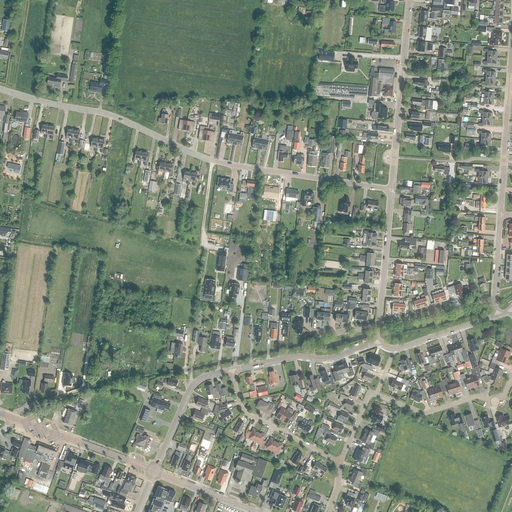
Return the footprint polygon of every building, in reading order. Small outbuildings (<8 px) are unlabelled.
[(386,3),(385,6),(381,6),(380,7),(379,11),(380,12),(384,12),(385,11),(385,10),(393,11),(394,2),(390,1),(390,0),(383,0),(383,3),(386,3)] [(470,0),(470,2),(468,2),(468,5),(474,6),(473,9),(475,9),(476,3),(476,0),(470,0)] [(306,14),(306,15),(311,15),(311,14),(314,14),(314,9),(306,8),(299,8),(298,16),(304,16),(304,14),(306,14)] [(395,33),(396,22),(389,22),(390,19),(383,18),(382,24),(389,25),(389,30),(384,29),(384,34),(388,34),(389,32),(395,33)] [(3,20),(1,31),(8,32),(10,21),(3,20)] [(419,27),(418,37),(425,37),(425,40),(430,41),(431,37),(431,28),(426,28),(419,27)] [(492,41),(491,41),(490,41),(489,45),(497,45),(497,41),(501,42),(501,31),(494,31),(495,28),(488,28),(488,32),(493,32),(492,41)] [(432,50),(433,44),(427,44),(427,43),(426,43),(418,42),(417,51),(427,52),(427,50),(430,50),(432,50)] [(439,48),(439,57),(446,58),(446,55),(452,55),(452,51),(446,50),(447,48),(439,48)] [(488,49),(484,49),(484,52),(487,52),(487,57),(496,58),(497,52),(488,51),(488,49)] [(9,52),(0,50),(0,57),(7,59),(9,52)] [(320,51),(319,60),(328,61),(329,52),(320,51)] [(346,61),(345,68),(346,68),(346,71),(346,72),(348,72),(354,72),(354,69),(357,69),(357,61),(354,61),(355,58),(348,58),(348,61),(346,61)] [(416,61),(416,67),(421,67),(421,68),(426,69),(431,69),(431,66),(435,66),(436,61),(429,60),(429,63),(427,63),(427,62),(416,61)] [(438,60),(437,69),(443,70),(443,69),(446,70),(447,64),(444,64),(444,60),(438,60)] [(486,73),(485,77),(495,78),(495,72),(486,71),(486,70),(483,70),(482,72),(486,73)] [(392,87),(393,75),(370,72),(369,77),(371,77),(369,96),(373,97),(373,96),(376,96),(377,95),(384,96),(384,97),(387,97),(387,96),(391,96),(392,87)] [(54,86),(59,87),(60,81),(66,82),(67,76),(57,74),(57,78),(48,77),(47,84),(54,85),(54,86)] [(495,78),(485,77),(485,82),(482,82),(482,85),(485,85),(485,84),(494,84),(495,78)] [(109,81),(106,80),(100,80),(100,84),(91,82),(90,91),(100,93),(101,86),(105,87),(108,87),(109,81)] [(316,82),(315,95),(351,98),(351,92),(366,93),(367,86),(316,82)] [(494,92),(485,92),(485,90),(481,90),(481,93),(484,93),(484,98),(493,98),(494,92)] [(387,108),(382,108),(382,104),(376,103),(375,111),(374,111),(371,113),(371,117),(373,119),(376,119),(377,118),(386,119),(387,108)] [(167,124),(168,115),(167,114),(167,112),(165,112),(165,110),(163,109),(162,114),(161,118),(159,118),(158,123),(167,124)] [(483,114),(482,118),(492,119),(492,113),(483,112),(483,111),(480,110),(479,113),(483,114)] [(25,126),(29,127),(30,120),(27,120),(28,113),(24,113),(16,112),(15,120),(26,122),(25,126)] [(492,119),(482,118),(482,123),(479,123),(478,126),(482,126),(482,125),(491,125),(492,119)] [(337,127),(346,128),(347,120),(338,119),(337,127)] [(178,130),(185,131),(187,121),(180,120),(178,130)] [(185,131),(193,132),(195,122),(187,121),(185,131)] [(198,140),(205,141),(206,141),(207,131),(199,130),(198,140)] [(232,134),(232,131),(230,130),(227,144),(234,145),(236,135),(232,134)] [(215,132),(207,131),(206,141),(213,142),(215,132)] [(490,140),(490,139),(491,133),(482,133),(482,131),(478,131),(478,134),(481,134),(481,139),(490,140)] [(241,146),(243,133),(241,132),(240,135),(236,135),(234,145),(241,146)] [(415,136),(415,135),(406,134),(406,138),(410,139),(410,140),(414,141),(415,140),(417,140),(417,142),(422,142),(423,136),(418,135),(418,136),(415,136)] [(257,138),(258,135),(255,135),(252,148),(259,149),(261,139),(257,138)] [(266,151),(269,137),(266,137),(265,140),(261,139),(259,149),(266,151)] [(327,154),(322,153),(320,167),(329,168),(329,162),(328,162),(328,160),(329,160),(330,154),(330,153),(333,153),(335,137),(330,137),(329,152),(327,152),(327,154)] [(439,145),(438,151),(444,151),(444,152),(450,152),(451,145),(443,144),(443,145),(439,145)] [(279,147),(277,161),(283,162),(283,158),(287,158),(288,152),(285,152),(286,146),(279,145),(279,147)] [(308,166),(315,167),(316,156),(314,156),(315,152),(309,151),(308,166)] [(294,164),(303,164),(303,165),(304,158),(304,155),(297,154),(297,158),(294,157),(294,164)] [(15,170),(14,173),(19,174),(20,166),(8,164),(7,168),(15,170)] [(449,173),(450,168),(444,167),(444,166),(439,166),(439,167),(435,166),(434,171),(444,172),(444,175),(449,175),(449,173)] [(479,172),(478,177),(487,178),(488,172),(488,171),(479,171),(479,169),(475,169),(475,172),(479,172)] [(478,177),(478,182),(474,182),(474,185),(478,185),(478,183),(487,184),(487,178),(478,177)] [(228,191),(232,192),(233,185),(230,184),(230,180),(218,178),(217,186),(229,188),(228,191)] [(157,183),(150,181),(148,192),(155,193),(157,183)] [(243,181),(242,185),(248,186),(247,198),(252,199),(253,193),(254,187),(255,182),(247,181),(243,181)] [(405,193),(420,194),(420,186),(413,185),(413,188),(402,188),(401,192),(405,192),(405,193)] [(264,187),(263,197),(277,199),(278,188),(273,188),(273,189),(269,188),(264,187)] [(294,198),(298,198),(299,191),(293,191),(293,190),(287,189),(286,197),(292,198),(292,201),(294,201),(294,198)] [(306,201),(314,202),(314,198),(313,198),(313,192),(308,192),(307,195),(306,195),(306,194),(302,193),(301,205),(306,206),(306,201)] [(422,205),(427,206),(428,197),(415,196),(415,201),(422,202),(422,205)] [(350,202),(348,202),(349,197),(344,197),(343,197),(342,201),(339,200),(338,211),(347,212),(348,206),(349,206),(350,202)] [(400,206),(409,206),(410,199),(401,198),(400,206)] [(378,202),(367,201),(367,205),(361,204),(360,211),(364,212),(365,208),(377,210),(378,202)] [(321,206),(317,206),(317,208),(313,207),(312,221),(320,222),(321,206)] [(405,223),(404,223),(403,232),(411,233),(412,224),(410,224),(411,222),(410,221),(405,221),(405,223)] [(0,234),(10,236),(11,228),(0,226),(0,234)] [(364,233),(363,238),(366,239),(376,239),(376,233),(367,232),(368,231),(364,231),(364,233)] [(407,243),(400,242),(399,249),(408,249),(409,245),(415,246),(416,239),(407,238),(407,243)] [(219,251),(216,270),(223,272),(226,252),(219,251)] [(238,268),(237,280),(246,281),(248,269),(242,269),(238,268)] [(481,289),(482,292),(487,290),(485,283),(484,283),(484,281),(485,281),(484,278),(478,279),(480,284),(479,285),(481,290),(481,289)] [(206,279),(205,284),(204,287),(203,287),(202,294),(214,296),(216,286),(215,285),(215,280),(206,279)] [(236,294),(238,294),(239,285),(230,283),(229,290),(226,290),(226,294),(228,294),(228,297),(236,298),(236,294)] [(458,294),(459,297),(460,296),(461,299),(466,297),(463,289),(462,289),(460,283),(453,285),(456,295),(458,294)] [(311,292),(311,294),(315,294),(315,286),(307,286),(307,292),(311,292)] [(371,289),(363,289),(363,288),(359,288),(358,290),(363,290),(363,294),(363,295),(370,296),(371,289)] [(440,301),(446,299),(444,293),(440,294),(439,290),(437,291),(440,301)] [(434,303),(440,301),(437,291),(435,292),(436,295),(432,296),(434,303)] [(358,294),(358,296),(362,297),(362,302),(370,302),(370,296),(363,295),(363,294),(358,294)] [(354,318),(361,319),(361,312),(362,312),(363,308),(363,305),(359,305),(359,307),(360,308),(360,311),(355,311),(354,318)] [(361,312),(361,319),(367,320),(368,312),(368,313),(369,305),(363,305),(363,308),(362,312),(361,312)] [(324,312),(325,308),(321,308),(321,312),(317,312),(316,319),(323,320),(323,312),(324,312)] [(331,309),(325,308),(324,312),(323,312),(323,320),(329,321),(330,313),(331,313),(331,309)] [(335,321),(342,322),(342,314),(343,314),(344,310),(341,310),(341,314),(336,314),(335,321)] [(342,314),(342,322),(348,322),(349,315),(350,311),(347,311),(347,315),(343,314),(342,314)] [(283,327),(282,336),(287,336),(288,330),(288,328),(289,328),(291,313),(281,313),(281,321),(284,321),(284,327),(283,327)] [(296,333),(301,334),(302,334),(302,331),(304,319),(294,318),(292,330),(296,330),(296,333)] [(255,342),(260,342),(260,340),(261,340),(262,328),(254,327),(253,336),(255,336),(254,340),(255,340),(255,342)] [(220,343),(221,340),(219,340),(220,337),(218,337),(218,336),(214,335),(214,336),(213,336),(211,348),(220,350),(221,343),(220,343)] [(201,345),(200,352),(205,353),(206,347),(206,344),(207,338),(199,337),(198,345),(201,345)] [(226,346),(233,347),(234,341),(233,341),(234,338),(227,337),(226,346)] [(477,345),(479,345),(480,344),(479,341),(478,340),(476,341),(476,340),(475,341),(474,338),(468,340),(470,346),(469,346),(471,352),(479,349),(477,345)] [(173,356),(181,358),(183,344),(175,343),(173,356)] [(467,356),(464,348),(462,349),(459,343),(454,345),(457,353),(461,352),(463,357),(467,356)] [(443,354),(440,345),(434,347),(437,356),(443,354)] [(458,356),(457,353),(454,345),(448,347),(450,353),(447,354),(449,361),(454,360),(453,358),(458,356)] [(434,357),(437,356),(434,347),(428,349),(431,355),(427,357),(429,364),(435,362),(434,357)] [(510,352),(500,348),(498,354),(508,358),(510,352)] [(421,354),(420,352),(415,354),(418,364),(420,363),(421,365),(426,363),(423,354),(421,354)] [(481,358),(488,360),(490,354),(484,352),(481,358)] [(2,353),(0,370),(4,370),(5,369),(8,369),(9,361),(8,361),(9,354),(8,354),(4,354),(2,353)] [(377,365),(380,358),(370,354),(367,362),(377,365)] [(471,354),(468,355),(472,367),(477,365),(476,360),(474,360),(471,354)] [(506,364),(508,358),(498,354),(497,357),(494,356),(493,358),(496,359),(496,360),(506,364)] [(401,371),(410,368),(411,371),(415,370),(413,364),(410,365),(408,358),(401,360),(402,364),(400,365),(399,367),(399,368),(400,369),(401,371)] [(40,362),(39,369),(48,370),(49,363),(48,363),(40,362)] [(97,368),(96,372),(97,372),(96,377),(102,378),(103,369),(103,366),(108,367),(108,363),(100,362),(100,365),(99,365),(99,368),(97,368)] [(493,369),(492,373),(500,376),(502,370),(497,368),(498,365),(491,362),(489,368),(493,369)] [(346,363),(340,365),(343,373),(347,372),(348,377),(354,375),(352,368),(348,369),(346,363)] [(336,371),(331,372),(334,382),(335,381),(341,379),(345,378),(343,373),(340,365),(335,367),(336,371)] [(373,375),(367,373),(368,369),(362,367),(360,373),(364,374),(362,378),(370,382),(373,375)] [(473,376),(470,377),(473,387),(479,385),(476,378),(480,377),(477,367),(472,369),(472,370),(471,370),(473,376)] [(328,378),(326,370),(319,372),(321,378),(320,378),(319,379),(320,382),(321,382),(322,382),(324,381),(326,385),(334,382),(332,377),(328,378)] [(270,377),(268,377),(270,385),(278,383),(276,374),(274,375),(274,371),(269,372),(270,377)] [(64,373),(62,385),(71,386),(73,375),(64,373)] [(500,376),(492,373),(491,377),(489,376),(487,377),(486,375),(483,377),(486,383),(489,381),(488,379),(490,379),(498,382),(500,376)] [(297,374),(289,376),(291,386),(298,384),(299,388),(302,387),(301,380),(298,381),(297,374)] [(321,387),(318,378),(314,379),(313,374),(306,377),(309,385),(308,386),(308,385),(307,385),(309,392),(310,392),(315,390),(315,389),(321,387)] [(460,378),(461,383),(465,382),(467,389),(473,387),(470,377),(465,378),(464,374),(459,375),(460,378)] [(53,382),(54,376),(45,375),(44,381),(44,383),(41,383),(41,387),(42,387),(41,392),(46,393),(47,381),(53,382)] [(251,376),(246,377),(247,384),(249,384),(250,390),(254,389),(253,381),(252,381),(251,376)] [(178,379),(172,377),(172,379),(169,378),(169,380),(164,378),(163,378),(163,379),(164,379),(163,382),(166,383),(166,382),(168,383),(167,385),(172,387),(173,385),(176,387),(178,379)] [(401,382),(393,379),(390,386),(400,390),(403,384),(407,386),(409,381),(402,379),(401,382)] [(449,395),(455,393),(451,383),(447,384),(446,379),(441,380),(444,390),(447,389),(449,395)] [(2,380),(1,392),(7,393),(11,394),(12,385),(6,384),(4,381),(2,380)] [(19,380),(19,385),(21,385),(21,388),(22,388),(21,392),(28,393),(29,386),(30,386),(31,381),(22,380),(19,380)] [(353,386),(351,391),(352,391),(350,395),(356,397),(357,393),(358,394),(361,387),(359,386),(360,384),(353,380),(348,384),(353,386)] [(145,390),(147,384),(139,381),(137,387),(145,390)] [(457,381),(451,383),(455,393),(461,391),(457,381)] [(439,386),(433,388),(437,398),(443,396),(440,390),(443,389),(441,382),(438,383),(439,386)] [(227,395),(226,388),(222,388),(221,383),(215,385),(217,391),(219,391),(220,396),(227,395)] [(218,397),(216,391),(213,391),(212,384),(205,386),(207,396),(212,395),(213,399),(218,397)] [(268,395),(267,388),(257,390),(258,397),(268,395)] [(437,398),(433,388),(427,390),(431,400),(437,398)] [(426,398),(424,390),(420,391),(419,394),(412,391),(410,398),(415,400),(419,402),(420,398),(423,399),(426,398)] [(162,397),(154,394),(150,406),(157,409),(157,408),(163,410),(164,408),(168,410),(170,404),(160,400),(162,397)] [(347,400),(348,397),(341,394),(339,400),(344,402),(343,406),(351,409),(354,403),(347,400)] [(203,407),(201,410),(208,413),(209,410),(205,408),(208,402),(198,398),(196,405),(203,407)] [(258,401),(256,405),(257,405),(256,407),(257,407),(257,408),(260,410),(261,409),(264,410),(263,411),(268,414),(271,409),(273,405),(268,403),(267,405),(266,404),(267,403),(266,403),(262,401),(261,400),(260,401),(259,401),(259,402),(258,401)] [(227,409),(226,404),(219,405),(220,413),(225,412),(224,410),(227,409)] [(304,409),(312,413),(315,408),(307,404),(304,409)] [(71,410),(68,409),(67,410),(65,409),(57,406),(56,410),(63,413),(62,415),(63,416),(65,417),(63,422),(72,425),(77,412),(73,411),(73,409),(71,408),(71,410)] [(140,419),(146,422),(150,411),(144,408),(140,419)] [(286,411),(281,408),(275,417),(281,420),(286,411)] [(281,420),(286,423),(293,411),(288,408),(286,411),(281,420)] [(207,416),(208,413),(201,410),(201,413),(195,411),(192,417),(202,421),(204,415),(207,416)] [(229,410),(220,415),(224,422),(233,417),(229,410)] [(343,420),(346,421),(348,415),(340,411),(338,418),(337,420),(342,423),(343,420)] [(372,412),(370,418),(373,420),(380,423),(383,416),(383,415),(382,414),(378,412),(377,414),(376,414),(372,412)] [(476,429),(480,427),(478,420),(474,421),(471,413),(464,416),(468,426),(475,424),(476,429)] [(451,425),(457,423),(457,422),(463,421),(461,415),(455,416),(454,414),(448,416),(451,425)] [(503,415),(496,417),(499,428),(504,426),(505,429),(506,429),(509,429),(509,428),(508,425),(511,424),(509,415),(503,417),(503,415)] [(493,420),(489,421),(488,416),(481,418),(484,428),(489,426),(490,429),(495,427),(493,420)] [(299,425),(298,427),(303,430),(303,431),(303,432),(305,433),(306,433),(307,432),(310,426),(312,426),(313,423),(313,422),(310,421),(309,421),(308,422),(299,417),(296,423),(299,425)] [(244,426),(243,426),(244,424),(239,421),(238,423),(233,431),(239,434),(244,426)] [(334,430),(333,432),(337,434),(338,434),(338,432),(341,433),(344,427),(335,423),(333,430),(334,430)] [(463,423),(458,424),(461,433),(463,432),(464,434),(467,433),(463,423)] [(377,436),(379,431),(373,428),(371,431),(365,429),(363,435),(371,438),(373,435),(377,436)] [(248,439),(254,442),(259,433),(256,431),(257,431),(253,429),(248,439)] [(491,431),(494,441),(499,440),(496,429),(491,431)] [(323,435),(327,437),(326,441),(334,444),(336,437),(330,435),(331,432),(326,430),(323,435)] [(261,434),(259,433),(254,442),(260,445),(265,435),(261,433),(261,434)] [(137,434),(135,438),(137,439),(134,445),(139,447),(139,446),(146,448),(147,444),(146,443),(149,437),(144,435),(144,436),(137,434)] [(370,442),(371,438),(363,435),(361,440),(367,443),(365,446),(372,449),(375,444),(370,442)] [(37,476),(45,479),(54,457),(56,452),(56,451),(56,452),(39,445),(38,448),(30,445),(31,441),(24,438),(19,452),(18,458),(32,463),(34,459),(42,462),(37,476)] [(265,448),(271,451),(276,442),(274,441),(274,440),(270,438),(266,446),(263,445),(261,448),(262,448),(264,450),(265,448)] [(12,445),(19,447),(21,442),(14,439),(12,445)] [(278,443),(276,442),(271,451),(277,454),(282,444),(279,442),(278,443)] [(187,446),(179,443),(177,449),(184,452),(187,446)] [(357,449),(353,458),(360,461),(363,454),(367,456),(369,450),(363,447),(361,451),(357,449)] [(18,450),(12,448),(10,455),(16,457),(18,450)] [(295,455),(291,461),(297,465),(301,458),(300,458),(302,454),(297,451),(295,455)] [(73,454),(69,452),(67,456),(66,460),(65,459),(64,462),(60,461),(56,470),(59,471),(61,466),(68,469),(72,470),(75,460),(76,460),(78,455),(73,454)] [(179,458),(181,453),(176,452),(174,456),(170,465),(176,467),(179,458)] [(187,454),(181,469),(186,471),(190,462),(188,462),(190,455),(187,454)] [(253,458),(242,454),(239,461),(238,460),(235,469),(239,470),(235,481),(243,484),(247,473),(253,475),(253,476),(261,478),(267,462),(259,459),(259,460),(253,458)] [(78,466),(77,470),(86,474),(90,475),(91,472),(96,474),(100,465),(94,463),(93,465),(89,464),(90,464),(85,462),(80,460),(78,466)] [(322,466),(322,465),(316,462),(313,469),(323,475),(327,468),(322,466)] [(205,473),(207,474),(205,478),(209,480),(211,476),(212,477),(216,468),(208,465),(205,473)] [(112,468),(109,467),(105,466),(102,475),(100,474),(98,479),(103,481),(105,481),(104,485),(102,485),(100,488),(106,491),(108,487),(107,487),(110,478),(108,478),(112,468)] [(360,472),(353,469),(351,475),(360,478),(361,475),(365,476),(367,470),(361,468),(360,472)] [(223,481),(225,482),(228,473),(220,470),(217,478),(219,478),(217,483),(222,484),(223,481)] [(272,481),(278,483),(282,472),(276,470),(272,481)] [(118,485),(120,480),(122,476),(123,472),(119,471),(117,474),(115,478),(113,483),(114,484),(112,488),(116,490),(115,491),(118,492),(121,487),(118,485)] [(130,492),(132,487),(134,487),(135,484),(134,483),(136,477),(129,474),(125,484),(123,489),(121,488),(119,494),(125,497),(128,491),(130,492)] [(358,482),(360,478),(351,475),(349,481),(355,483),(354,487),(360,489),(362,483),(358,482)] [(266,487),(268,482),(263,480),(261,485),(257,483),(255,487),(250,485),(247,494),(251,496),(251,495),(257,497),(258,493),(260,494),(262,486),(266,487)] [(47,494),(49,488),(35,482),(32,488),(47,494)] [(149,509),(147,511),(159,511),(164,500),(168,501),(171,503),(175,492),(169,490),(169,492),(163,490),(164,488),(158,486),(154,496),(156,497),(155,499),(154,498),(153,498),(151,504),(153,505),(151,510),(149,510),(149,509)] [(273,488),(269,500),(275,502),(274,505),(282,508),(286,497),(285,496),(285,495),(281,494),(281,495),(279,494),(280,491),(273,488)] [(105,492),(103,495),(104,495),(109,497),(117,500),(124,503),(126,498),(113,494),(113,496),(110,495),(110,494),(105,492)] [(321,497),(309,492),(307,498),(318,503),(321,497)] [(346,495),(344,500),(347,502),(345,505),(352,508),(356,499),(362,502),(363,500),(366,502),(369,495),(365,493),(365,495),(358,492),(358,493),(357,493),(350,496),(346,495)] [(184,496),(179,510),(182,511),(181,511),(186,511),(190,503),(189,502),(191,499),(184,496)] [(109,497),(108,500),(112,502),(111,505),(115,506),(114,507),(118,508),(118,507),(123,510),(125,505),(116,502),(117,500),(109,497)] [(300,511),(299,510),(301,506),(301,507),(303,502),(295,499),(294,504),(292,509),(293,510),(294,511),(296,511),(297,511),(298,511),(299,511),(300,511)] [(202,511),(206,505),(199,502),(196,511),(195,510),(194,511),(202,511)] [(319,506),(319,505),(314,503),(310,511),(318,511),(320,508),(320,507),(319,506)]
